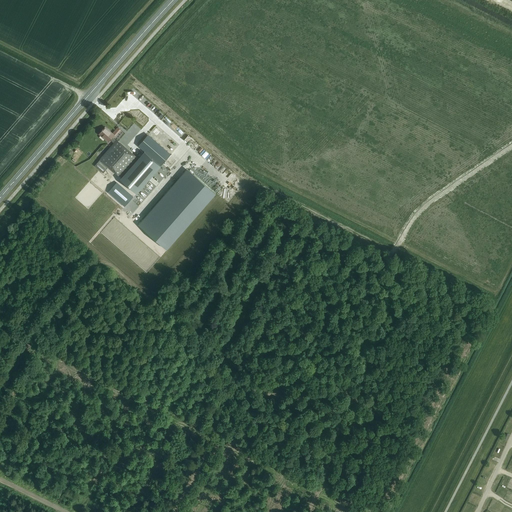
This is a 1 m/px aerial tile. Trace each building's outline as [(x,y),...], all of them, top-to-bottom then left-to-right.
[(184,127),(191,112),(156,96),(154,100),(153,100),(148,110),(184,127)] [(111,116),(116,122),(119,119),(114,113),(111,116)] [(99,134),(108,142),(110,140),(114,143),(116,141),(112,137),(114,135),(105,127),(99,134)] [(145,151),(161,165),(171,154),(148,134),(138,146),(145,151)] [(117,140),(116,141),(114,143),(100,159),(109,166),(121,177),(138,159),(117,140)] [(120,179),(137,193),(161,165),(145,151),(138,159),(121,177),(120,179)] [(109,166),(100,159),(95,166),(101,171),(103,173),(109,166)] [(194,174),(145,230),(167,249),(216,193),(194,174)]
